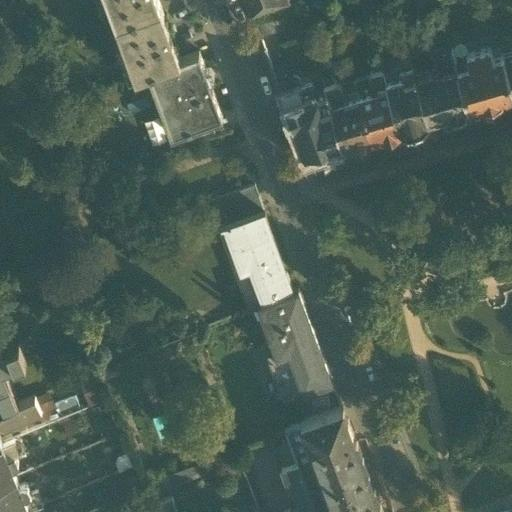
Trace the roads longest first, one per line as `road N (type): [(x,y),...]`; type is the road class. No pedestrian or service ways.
road 1 (residential): [(410,511),(287,188)]
road 2 (residential): [(287,188),(511,122)]
road 3 (residential): [(287,188),(216,0)]
